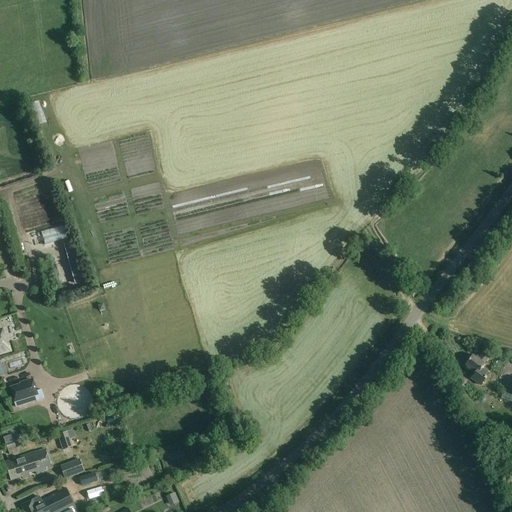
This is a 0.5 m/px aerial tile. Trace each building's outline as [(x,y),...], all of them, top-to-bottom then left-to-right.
[(2,329),(0,329),(0,353),(10,350),(2,329)] [(465,365),(475,373),(471,379),(481,386),(489,375),(482,369),(485,365),(484,364),(488,358),(482,354),(478,359),(472,356),(465,365)] [(7,389),(12,404),(14,403),(16,408),(45,399),(42,390),(37,391),(33,380),(9,387),(9,388),(7,389)] [(68,432),(58,435),(63,450),(73,447),(70,438),(73,437),(70,431),(68,432)] [(511,441),(496,436),(494,443),(511,448),(511,441)] [(51,447),(49,437),(42,438),(44,448),(51,447)] [(8,449),(15,447),(13,440),(5,443),(8,449)] [(23,456),(29,475),(36,473),(36,475),(44,472),(44,471),(52,469),(46,450),(38,453),(37,452),(23,456)] [(29,475),(23,456),(5,463),(11,481),(22,477),(23,479),(30,477),(29,475)] [(60,466),(65,479),(84,472),(79,459),(60,466)] [(78,477),(80,486),(96,482),(94,473),(78,477)] [(90,500),(105,495),(102,487),(87,492),(90,500)] [(60,511),(74,505),(66,489),(41,501),(39,497),(21,506),(24,511),(60,511)]
